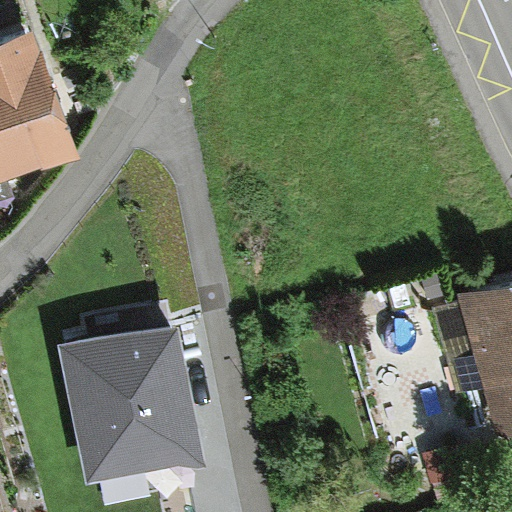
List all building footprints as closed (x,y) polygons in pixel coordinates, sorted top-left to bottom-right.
[(42,166),(81,152),(34,26),(0,38),(0,174),(40,159),(42,166)] [(497,421),(511,417),(511,267),(458,283),(497,421)] [(206,458),(180,327),(170,329),(164,302),(86,317),(91,342),(62,348),(88,481),(206,458)] [(423,417),(418,326),(327,332),(332,422),(423,417)] [(465,452),(433,462),(442,492),(474,482),(465,452)]
